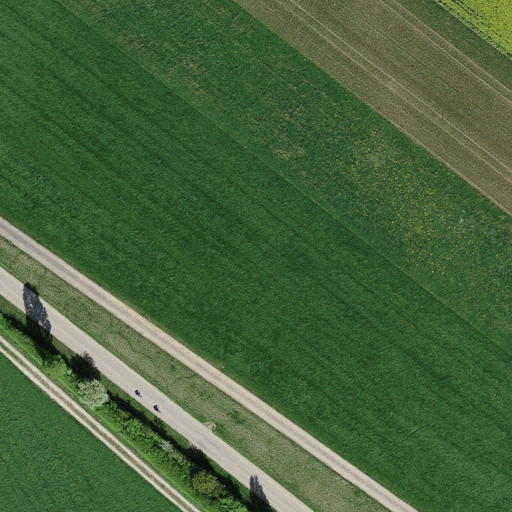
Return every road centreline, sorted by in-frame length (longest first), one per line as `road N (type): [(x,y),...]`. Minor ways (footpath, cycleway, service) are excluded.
road 1 (track): [(407,511),(0,225)]
road 2 (unclassified): [(0,280),(295,511)]
road 3 (track): [(193,511),(0,343)]
